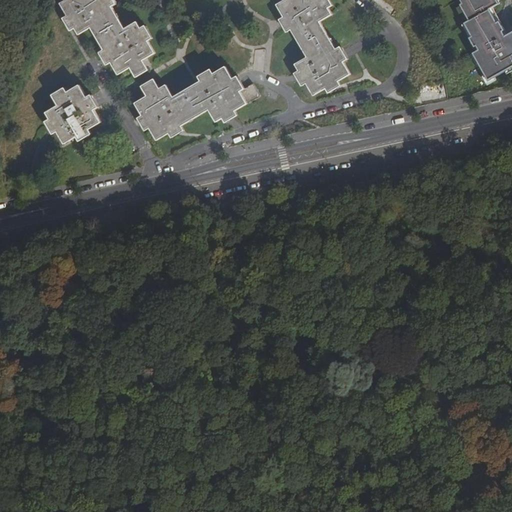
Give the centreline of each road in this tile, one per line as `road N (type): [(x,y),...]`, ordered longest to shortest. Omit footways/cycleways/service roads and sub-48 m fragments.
road 1 (tertiary): [(383,134),(344,136),(180,178)]
road 2 (tertiary): [(180,178),(383,134)]
road 3 (tertiary): [(30,211),(180,178)]
road 4 (tertiary): [(383,134),(511,106)]
